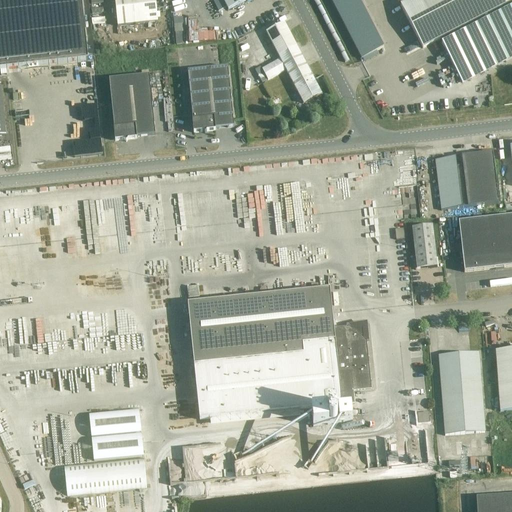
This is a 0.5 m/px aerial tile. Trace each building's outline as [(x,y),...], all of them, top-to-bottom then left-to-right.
[(0,0),(0,70),(88,61),(80,0),(0,0)] [(114,0),(117,27),(158,23),(155,0),(114,0)] [(222,0),(228,11),(248,0),(222,0)] [(330,0),(362,59),(384,48),(358,0),(330,0)] [(511,0),(397,0),(399,3),(403,0),(410,0),(400,6),(423,49),(440,40),(442,44),(462,83),(511,57),(511,0)] [(268,81),(286,71),(303,104),(321,95),(316,84),(284,24),(266,33),(280,60),(262,70),(268,81)] [(227,68),(188,72),(193,120),(192,120),(193,133),(202,133),(205,134),(206,132),(215,131),(215,130),(234,128),(227,68)] [(113,129),(115,142),(123,141),(126,143),(128,140),(137,139),(136,138),(155,136),(149,76),(109,80),(114,129),(113,129)] [(455,158),(434,161),(441,211),(498,204),(492,154),(461,158),(462,168),(456,168),(455,158)] [(290,201),(291,213),(301,212),(300,200),(290,201)] [(511,216),(458,223),(464,273),(511,267),(511,216)] [(432,226),(412,228),(417,270),(437,267),(432,226)] [(194,366),(199,421),(311,409),(313,427),(352,423),(351,405),(355,405),(353,392),(371,390),(366,342),(367,342),(366,329),(361,326),(348,327),(349,328),(334,329),(329,289),(187,304),(194,366)] [(511,350),(495,352),(500,412),(511,411),(511,350)] [(438,357),(445,436),(485,433),(479,353),(438,357)] [(427,408),(428,419),(438,418),(438,407),(427,408)] [(89,416),(91,438),(141,433),(139,411),(89,416)] [(141,435),(92,440),(94,462),(143,457),(141,435)] [(398,448),(399,458),(409,458),(409,447),(398,448)] [(144,459),(64,466),(67,496),(146,489),(144,459)] [(511,511),(511,495),(476,498),(477,511),(511,511)]
